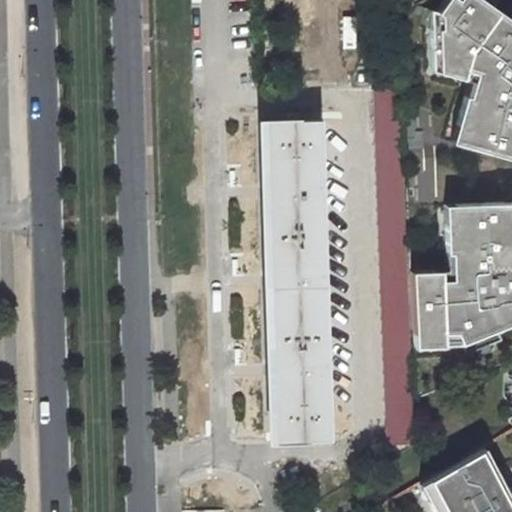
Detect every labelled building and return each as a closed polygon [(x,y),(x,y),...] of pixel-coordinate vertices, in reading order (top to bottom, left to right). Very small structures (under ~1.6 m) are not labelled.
[(511,15),(490,0),(443,0),(436,11),(430,8),(431,69),(468,79),(511,135),(511,15)] [(376,86),(385,436),(414,436),(405,99),(404,87),(376,86)] [(320,120),(265,121),(265,123),(267,186),(267,191),(267,198),(269,275),(268,280),(268,286),(270,364),(270,370),(270,375),(272,440),(329,439),(320,120)] [(511,228),(507,230),(507,201),(420,200),(420,255),(397,255),(395,265),(386,265),(390,348),(399,355),(426,353),(511,317),(511,228)] [(414,436),(385,436),(386,456),(414,439),(414,436)] [(511,437),(487,451),(511,501),(511,437)] [(511,511),(511,501),(487,451),(415,489),(428,511),(511,511)]
